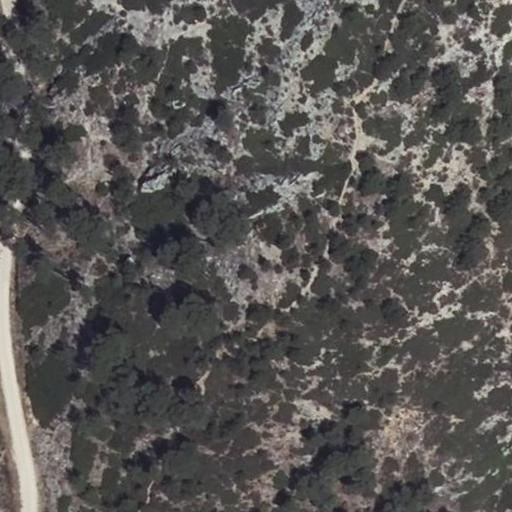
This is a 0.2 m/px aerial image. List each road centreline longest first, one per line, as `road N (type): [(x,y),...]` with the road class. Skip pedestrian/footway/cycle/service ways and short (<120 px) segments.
road 1 (track): [(0,268),(29,511)]
road 2 (track): [(13,0),(18,87),(0,230)]
